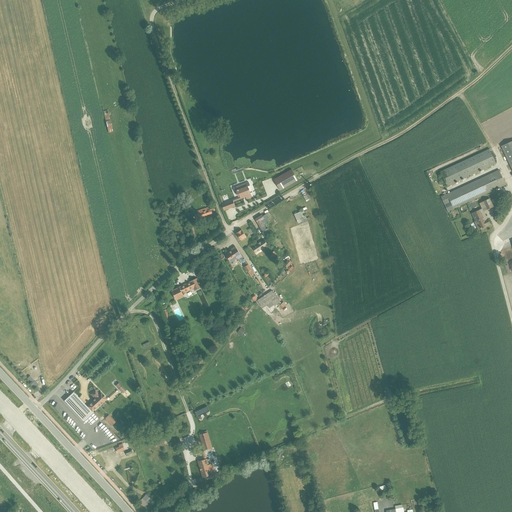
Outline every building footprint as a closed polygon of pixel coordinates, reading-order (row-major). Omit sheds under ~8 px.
[(101,103),(108,131),(114,129),(107,102),(101,103)] [(511,139),(502,144),(511,165),(511,139)] [(446,184),(495,162),(489,148),(440,170),(446,184)] [(279,187),(296,176),(291,168),(274,179),(279,187)] [(497,169),(441,195),(444,203),(450,200),(453,207),(504,184),(497,169)] [(249,185),(238,188),(240,194),(246,192),(248,197),(253,196),(249,185)] [(471,210),(479,227),(490,222),(484,210),(494,206),(490,197),(479,202),(481,206),(471,210)] [(224,202),(226,209),(237,205),(234,198),(224,202)] [(198,214),(194,215),(195,219),(213,214),(212,212),(216,211),(214,206),(211,207),(210,206),(197,211),(198,214)] [(309,220),(305,209),(297,212),(302,223),(309,220)] [(269,215),(268,211),(256,218),(261,225),(266,222),(263,218),(269,215)] [(250,238),(242,226),(235,231),(242,243),(250,238)] [(261,235),(266,233),(263,227),(260,229),(259,226),(257,227),(261,235)] [(268,244),(264,236),(250,244),(255,252),(268,244)] [(229,266),(242,258),(236,248),(223,255),(229,266)] [(238,264),(245,276),(250,274),(243,262),(238,264)] [(200,267),(193,270),(195,276),(203,272),(200,267)] [(191,282),(172,291),(177,300),(184,296),(183,295),(186,294),(186,293),(194,289),(195,290),(201,287),(197,278),(191,281),(191,282)] [(251,300),(257,307),(266,300),(270,305),(275,301),(266,289),(251,300)] [(71,390),(74,386),(66,381),(63,385),(71,390)] [(121,386),(118,383),(115,385),(118,388),(118,389),(123,394),(126,390),(122,385),(121,386)] [(93,401),(87,406),(92,412),(94,410),(95,408),(96,408),(102,402),(103,403),(107,399),(101,393),(99,394),(95,390),(91,394),(95,398),(93,400),(93,401)] [(87,406),(73,392),(64,401),(84,422),(93,413),(92,412),(87,406)] [(195,412),(197,417),(210,411),(208,406),(195,412)] [(116,422),(109,415),(105,418),(112,425),(116,422)] [(204,449),(202,450),(205,460),(198,461),(203,477),(212,475),(209,467),(212,466),(213,467),(216,465),(215,461),(209,463),(208,459),(207,459),(205,452),(213,450),(207,430),(199,433),(204,449)] [(125,449),(123,443),(118,445),(119,446),(115,448),(117,453),(125,449)] [(154,501),(147,494),(137,504),(144,511),(146,511),(151,506),(150,505),(154,501)]
